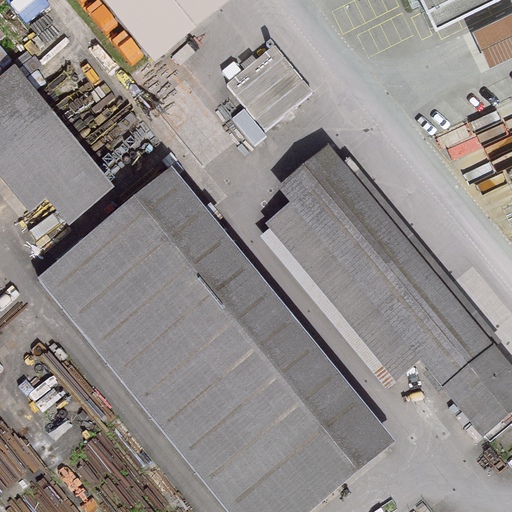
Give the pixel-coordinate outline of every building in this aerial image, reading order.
[(96,0),(146,61),(194,22),(176,0),(96,0)] [(418,0),(424,10),(443,0),(418,0)] [(511,7),(478,24),(495,61),(511,53),(511,7)] [(224,87),(262,133),(309,95),(271,48),(224,87)] [(4,79),(0,82),(0,126),(25,106),(4,79)] [(447,286),(345,162),(265,227),(393,382),(418,361),(482,439),(511,413),(511,379),(439,292),(447,286)] [(166,176),(36,282),(223,511),(311,511),(388,450),(166,176)]
